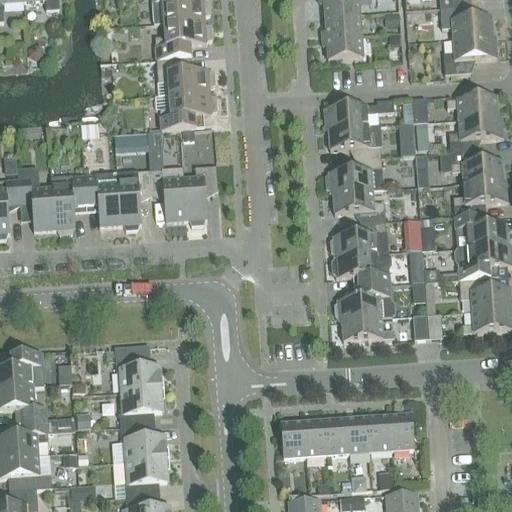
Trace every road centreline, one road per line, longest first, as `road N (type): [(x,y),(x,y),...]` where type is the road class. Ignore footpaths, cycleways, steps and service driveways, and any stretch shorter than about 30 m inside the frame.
road 1 (residential): [(259,256),(261,287),(273,298),(311,296),(319,287),(305,102)]
road 2 (residential): [(0,261),(224,245),(247,257)]
road 3 (residential): [(216,302),(188,290),(0,304)]
road 4 (residential): [(305,102),(511,85)]
road 5 (residential): [(226,387),(432,374)]
road 6 (residential): [(259,256),(251,107)]
road 7 (residential): [(442,511),(432,374)]
road 8 (residential): [(230,511),(226,387)]
